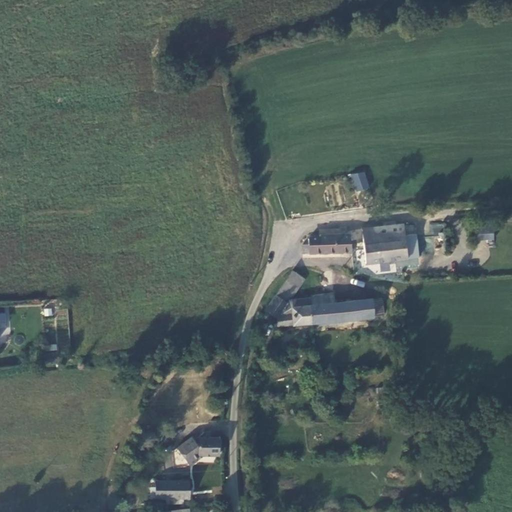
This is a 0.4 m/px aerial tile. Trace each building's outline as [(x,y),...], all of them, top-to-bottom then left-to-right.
[(350,174),(356,191),(369,187),(364,172),(350,174)] [(405,236),(412,235),(410,223),(404,224),(405,236)] [(404,224),(363,229),(366,263),(419,257),(417,234),(412,235),(405,236),(404,224)] [(478,240),(493,240),(494,228),(478,228),(478,240)] [(303,254),(352,252),(350,234),(320,235),(320,236),(308,239),(309,244),(303,245),(303,254)] [(292,271),(285,278),(298,287),(304,279),(292,271)] [(298,287),(285,278),(264,309),(267,311),(264,313),(264,316),(266,319),(272,318),(274,315),(277,317),(279,326),(311,323),(310,302),(313,302),(312,297),(290,298),(298,287)] [(310,302),(311,323),(313,322),(374,317),(374,315),(383,315),(382,297),(335,301),(335,292),(315,294),(312,297),(313,302),(310,302)] [(57,331),(67,330),(66,316),(56,317),(57,331)] [(387,387),(376,387),(376,402),(387,402),(387,400),(387,389),(387,387)] [(218,454),(219,436),(191,436),(180,446),(191,463),(197,459),(197,456),(200,454),(202,456),(206,453),(218,454)] [(155,479),(155,486),(156,497),(189,497),(189,478),(155,479)]
